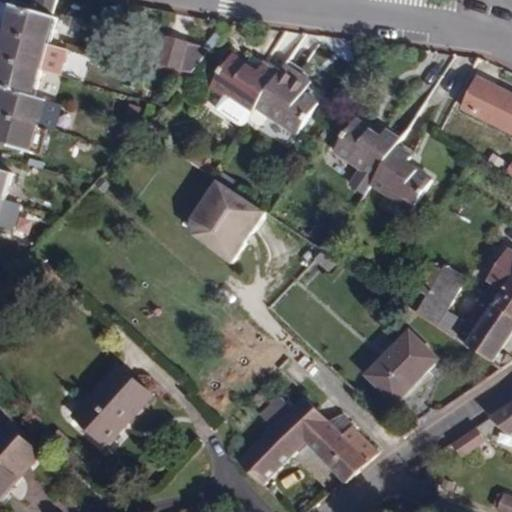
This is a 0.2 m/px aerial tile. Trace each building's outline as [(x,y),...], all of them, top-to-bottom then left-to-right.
[(54,0),(34,0),(31,11),(50,17),(55,0),(54,0)] [(14,6),(6,32),(50,45),(57,19),(50,17),(14,6)] [(6,32),(0,52),(0,59),(43,71),(50,45),(6,32)] [(166,36),(158,70),(191,79),(211,49),(166,36)] [(253,113),(281,71),(265,61),(258,73),(232,56),(211,86),(253,113)] [(0,87),(3,88),(35,97),(43,71),(0,59),(0,87)] [(284,66),(281,71),(253,113),(249,118),(248,120),(260,127),(266,126),(272,116),(299,134),(318,104),(304,94),(293,87),(299,75),(284,66)] [(191,79),(158,70),(157,73),(192,83),(194,80),(191,79)] [(310,82),(299,75),(293,87),(304,94),(310,82)] [(511,95),(476,78),(461,108),(511,132),(511,95)] [(35,97),(3,88),(0,96),(0,114),(40,126),(47,100),(35,97)] [(0,142),(32,151),(40,126),(0,114),(0,142)] [(376,177),(395,147),(392,144),(396,138),(384,131),(381,137),(354,120),(334,151),(376,177)] [(395,147),(376,177),(370,185),(412,211),(432,181),(407,164),(411,157),(395,147)] [(0,169),(0,197),(5,199),(12,173),(0,169)] [(267,213),(220,181),(194,219),(196,234),(233,263),(267,213)] [(308,238),(325,246),(333,230),(316,222),(308,238)] [(459,340),(494,362),(511,336),(511,253),(508,250),(489,278),(495,281),(473,310),(476,312),(459,340)] [(452,265),(438,287),(432,295),(420,313),(455,337),(465,321),(450,310),(471,278),(452,265)] [(421,275),(415,283),(432,295),(438,287),(421,275)] [(440,359),(411,331),(367,376),(397,404),(440,359)] [(151,396),(120,367),(75,416),(107,445),(151,396)] [(347,483),(380,453),(361,435),(359,437),(351,428),(343,435),(305,397),(254,448),(253,447),(240,460),(264,487),(308,443),(347,483)] [(511,403),(491,418),(507,439),(511,434),(511,403)] [(0,500),(41,454),(6,423),(0,429),(0,500)] [(484,440),(477,427),(456,441),(463,454),(484,440)] [(73,468),(80,460),(71,452),(63,461),(73,468)] [(500,510),(505,511),(511,511),(511,497),(506,495),(500,510)]
